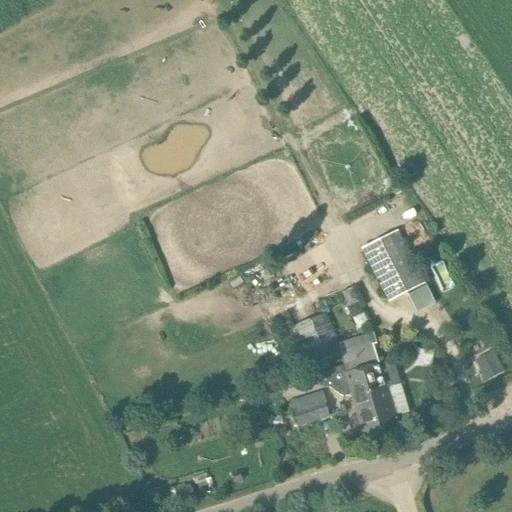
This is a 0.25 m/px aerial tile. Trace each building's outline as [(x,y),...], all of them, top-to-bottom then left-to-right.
[(398,230),(362,248),(389,303),(425,284),(398,230)] [(347,306),(358,302),(353,289),(342,294),(347,306)] [(327,315),(292,330),(308,368),(341,355),(344,368),(359,363),(373,408),(371,408),(376,425),(379,437),(400,431),(395,416),(410,412),(401,383),(386,388),(379,365),(373,346),(377,344),(374,333),(338,344),(328,320),(327,315)] [(494,351),(475,361),(486,382),(505,372),(494,351)] [(341,367),(323,372),(326,385),(345,397),(347,397),(350,395),(357,416),(352,417),(348,423),(350,430),(356,432),(360,431),(364,442),(379,437),(376,425),(371,408),(373,408),(359,363),(344,368),(346,373),(344,374),(341,367)] [(323,391),(289,402),(297,427),(332,416),(333,421),(345,417),(347,413),(345,405),(342,406),(341,403),(329,407),(326,399),(323,391)]
